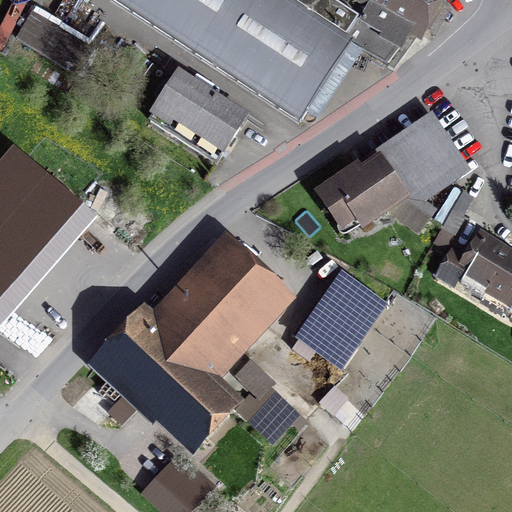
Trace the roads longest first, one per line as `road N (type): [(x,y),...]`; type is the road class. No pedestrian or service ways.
road 1 (tertiary): [(0,441),(211,223),(460,59),(511,4)]
road 2 (track): [(135,511),(23,419)]
